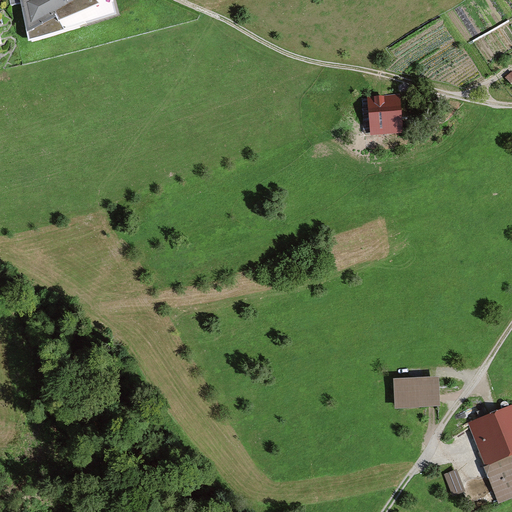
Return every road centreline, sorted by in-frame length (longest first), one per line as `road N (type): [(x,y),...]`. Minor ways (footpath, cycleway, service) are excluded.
road 1 (track): [(181,0),(293,56),(511,104)]
road 2 (track): [(511,323),(384,511)]
